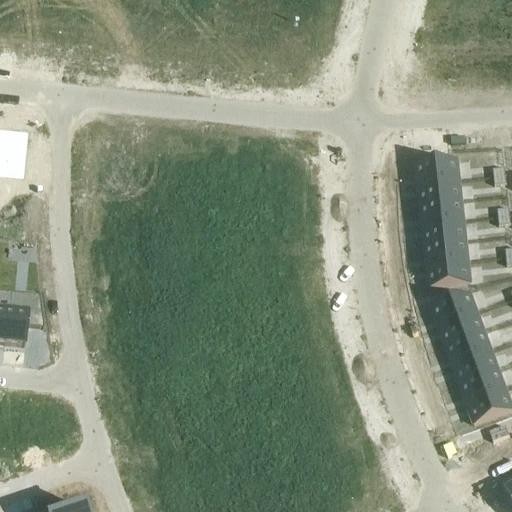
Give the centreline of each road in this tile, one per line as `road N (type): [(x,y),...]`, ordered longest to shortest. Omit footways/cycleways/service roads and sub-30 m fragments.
road 1 (residential): [(444,506),(395,393),(366,286),(361,126)]
road 2 (residential): [(361,126),(61,98)]
road 3 (residential): [(78,384),(57,262),(61,98)]
road 4 (residential): [(361,126),(383,0)]
